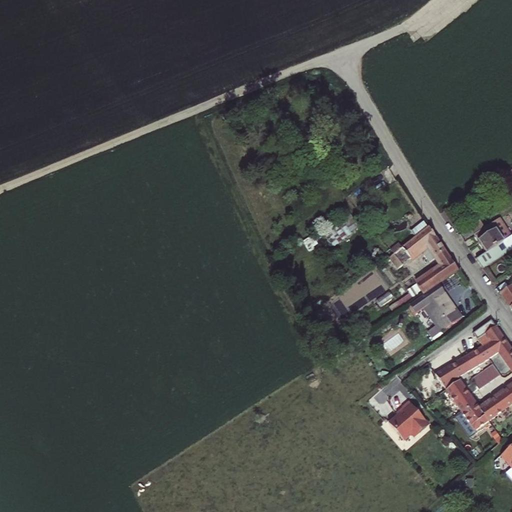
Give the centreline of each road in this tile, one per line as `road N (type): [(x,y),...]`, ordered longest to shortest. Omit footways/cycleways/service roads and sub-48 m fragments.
road 1 (track): [(442,0),(403,28),(0,189)]
road 2 (residential): [(336,55),(420,197),(511,327)]
